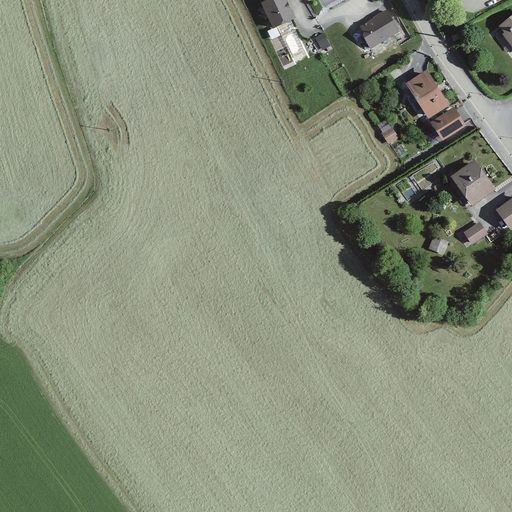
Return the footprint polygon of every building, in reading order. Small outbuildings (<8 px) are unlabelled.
[(262,0),(276,28),(279,27),(295,58),(307,53),(293,20),(295,19),(286,0),(262,0)] [(391,12),(363,28),(373,47),(401,30),(391,12)] [(321,30),(312,36),(321,50),(330,44),(321,30)] [(429,74),(411,85),(431,116),(448,105),(429,74)] [(443,122),(437,126),(444,137),(463,125),(455,111),(441,120),(443,122)] [(394,129),(385,135),(391,143),(399,138),(394,129)] [(469,171),(458,178),(475,202),(494,190),(471,158),(463,163),(469,171)] [(417,189),(436,180),(429,165),(410,174),(417,189)] [(511,203),(503,211),(511,223),(511,203)] [(481,225),(468,233),(474,242),(487,233),(481,225)] [(436,238),(433,247),(444,252),(447,243),(436,238)]
